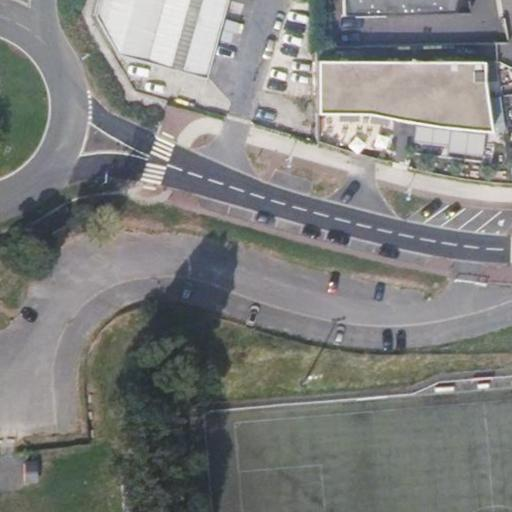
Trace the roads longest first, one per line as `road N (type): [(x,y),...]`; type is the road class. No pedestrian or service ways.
road 1 (residential): [(199,176),(403,235),(511,249)]
road 2 (residential): [(28,194),(76,169),(101,166),(199,176)]
road 3 (residential): [(199,176),(69,93)]
